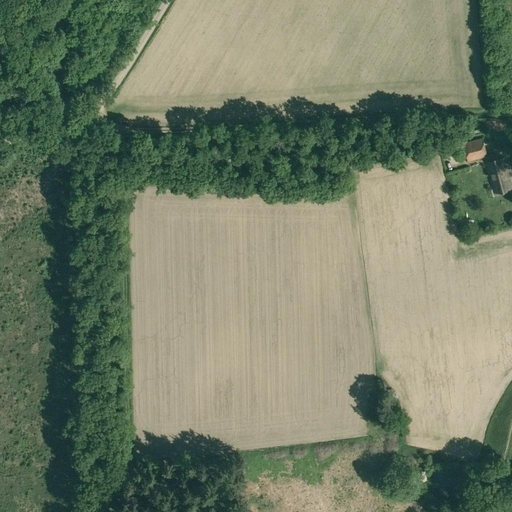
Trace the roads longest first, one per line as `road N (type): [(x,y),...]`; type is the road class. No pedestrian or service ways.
road 1 (track): [(109,129),(122,183),(130,458),(109,511)]
road 2 (unclassified): [(0,146),(58,136),(96,114),(171,0)]
road 3 (track): [(61,0),(58,136)]
